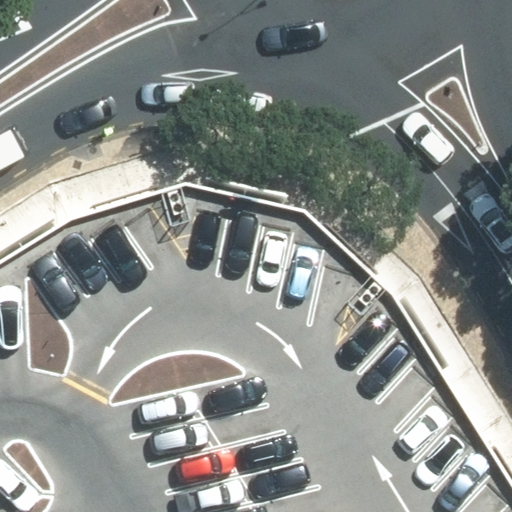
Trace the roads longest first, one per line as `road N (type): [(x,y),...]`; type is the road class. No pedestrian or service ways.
road 1 (secondary): [(271,44),(115,87),(0,152)]
road 2 (primary): [(511,214),(316,60)]
road 3 (primary): [(455,0),(408,44),(364,60),(316,60)]
road 4 (primary): [(477,0),(511,154)]
